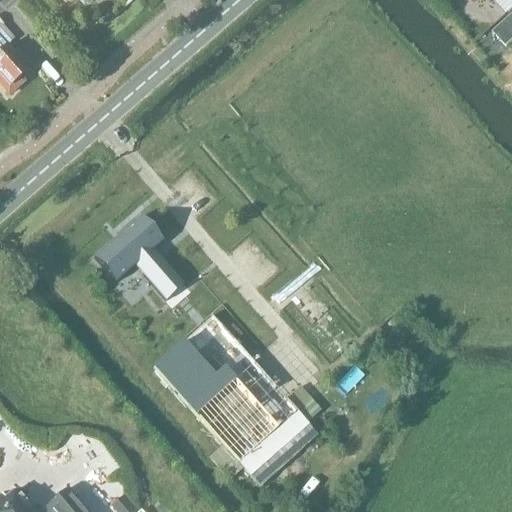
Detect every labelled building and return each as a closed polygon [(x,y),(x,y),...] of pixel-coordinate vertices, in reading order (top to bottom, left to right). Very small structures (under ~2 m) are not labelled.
[(511,16),(492,34),(505,49),(511,42),(511,16)] [(0,87),(6,94),(11,94),(24,83),(20,78),(28,72),(7,47),(6,48),(0,40),(0,87)] [(145,279),(164,264),(153,251),(162,243),(141,218),(94,259),(115,284),(134,267),(145,279)] [(234,462),(238,466),(296,414),(211,318),(153,369),(222,448),(234,462)] [(222,448),(209,460),(229,482),(229,481),(242,470),(238,466),(234,462),(222,448)] [(0,511),(87,511),(68,489),(41,511),(35,511),(17,490),(5,500),(2,495),(0,496),(0,511)] [(137,511),(124,496),(110,508),(113,511),(137,511)]
